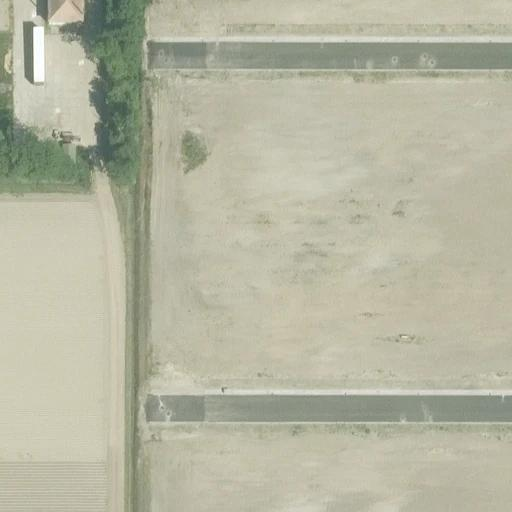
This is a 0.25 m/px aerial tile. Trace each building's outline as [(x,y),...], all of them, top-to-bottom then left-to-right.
[(84,30),(84,0),(42,0),(42,30),(84,30)] [(178,93),(178,177),(294,177),(294,93),(178,93)] [(340,93),(340,177),(456,177),(456,93),(340,93)] [(232,240),(232,368),(308,368),(308,240),(232,240)] [(393,240),(393,368),(468,368),(468,240),(393,240)] [(189,445),(189,511),(256,511),(256,445),(189,445)] [(310,445),(310,511),(385,511),(385,445),(310,445)] [(511,511),(511,497),(411,496),(410,511),(511,511)]
